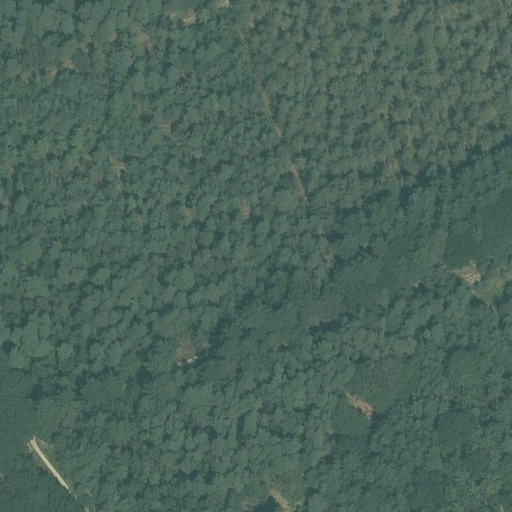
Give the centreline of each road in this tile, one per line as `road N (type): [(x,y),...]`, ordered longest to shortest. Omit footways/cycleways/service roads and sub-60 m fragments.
road 1 (track): [(24,430),(511,228)]
road 2 (track): [(231,0),(344,296)]
road 3 (track): [(249,0),(0,97)]
